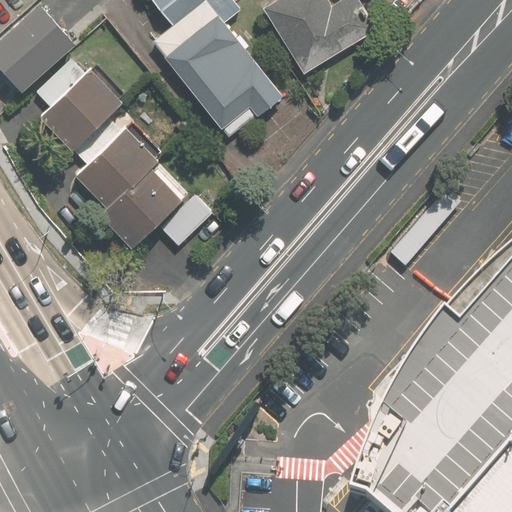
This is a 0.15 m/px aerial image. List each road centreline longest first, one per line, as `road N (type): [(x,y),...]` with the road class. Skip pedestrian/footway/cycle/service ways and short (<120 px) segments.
road 1 (secondary): [(462,54),(431,132),(186,407),(137,442)]
road 2 (secondary): [(241,278),(390,101),(462,54)]
road 3 (primary): [(0,223),(70,296),(101,319),(143,332),(167,328),(241,278)]
road 4 (primary): [(0,240),(110,399)]
road 5 (secondary): [(110,399),(241,278)]
